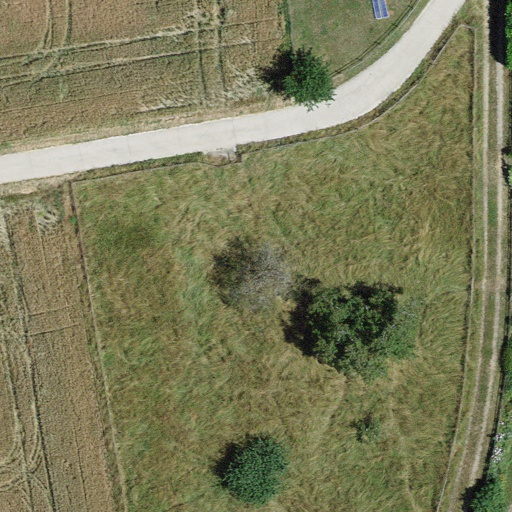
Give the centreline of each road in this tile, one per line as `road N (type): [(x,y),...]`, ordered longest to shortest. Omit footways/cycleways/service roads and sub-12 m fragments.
road 1 (track): [(492,0),(500,313),(452,511)]
road 2 (track): [(0,174),(246,133),(365,95),(451,0)]
